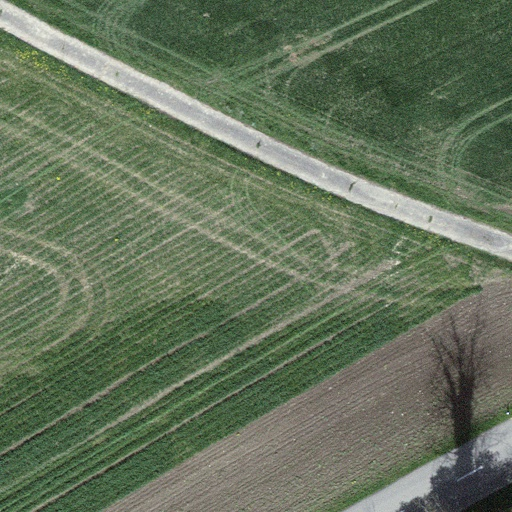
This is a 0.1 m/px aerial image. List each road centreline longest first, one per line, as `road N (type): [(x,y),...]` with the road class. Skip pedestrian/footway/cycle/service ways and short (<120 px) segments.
road 1 (track): [(511,247),(267,150),(0,12)]
road 2 (tertiary): [(404,511),(511,450)]
